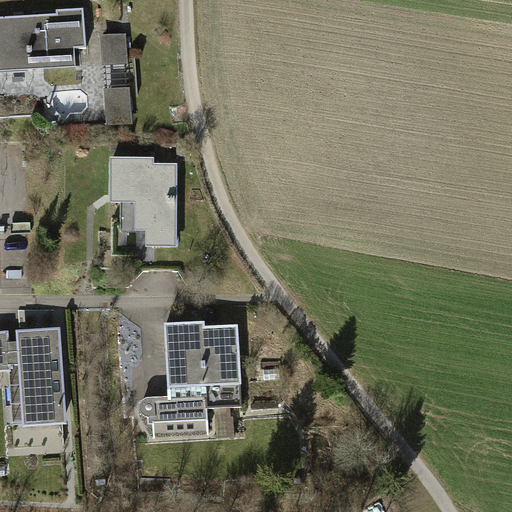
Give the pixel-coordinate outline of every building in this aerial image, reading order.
[(58,21),(0,24),(0,75),(78,71),(77,53),(89,53),(87,14),(57,15),(58,21)] [(128,39),(104,40),(106,67),(129,66),(128,39)] [(133,94),(109,95),(111,130),(135,128),(133,94)] [(150,162),(109,163),(110,208),(134,207),(135,249),(175,248),(173,168),(150,168),(150,162)] [(203,326),(162,328),(165,391),(208,389),(208,405),(239,404),(236,329),(203,331),(203,326)] [(65,431),(60,332),(0,335),(0,375),(16,374),(19,433),(65,431)]
